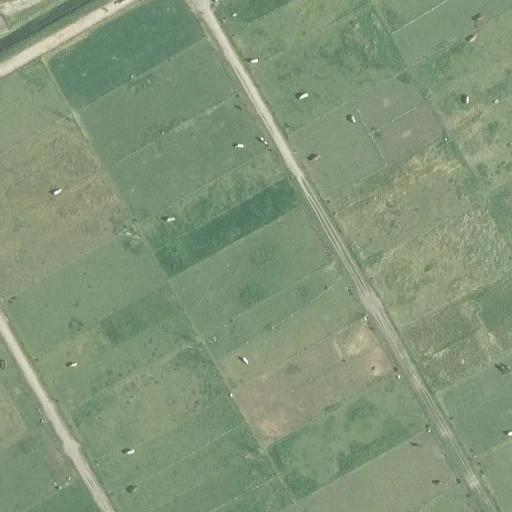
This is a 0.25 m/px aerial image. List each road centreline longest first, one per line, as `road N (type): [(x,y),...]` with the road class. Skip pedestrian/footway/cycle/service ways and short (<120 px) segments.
road 1 (track): [(108,511),(0,319),(0,73),(132,0)]
road 2 (track): [(487,511),(197,0)]
